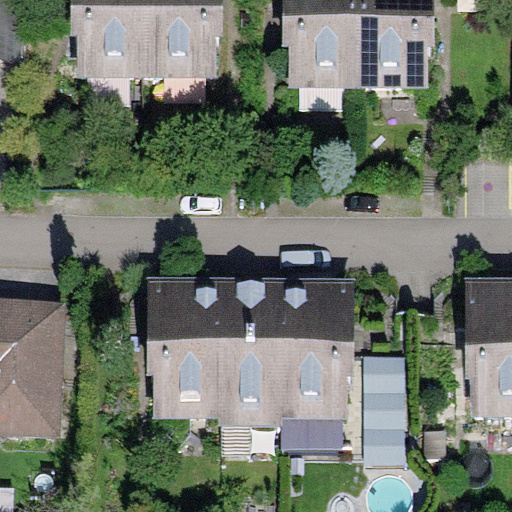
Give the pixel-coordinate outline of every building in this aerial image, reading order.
[(0,0),(0,62),(21,64),(25,0),(0,0)] [(220,0),(78,0),(78,47),(84,47),(84,81),(215,81),(215,47),(221,47),(220,0)] [(432,0),(289,0),(289,57),(295,57),(295,91),(426,92),(426,58),(432,58),(432,0)] [(511,305),(473,306),(473,384),(478,384),(478,419),(511,418),(511,305)] [(353,307),(154,307),(154,383),(160,383),(160,421),(347,421),(347,388),(353,388),(353,307)] [(61,318),(0,315),(0,400),(4,401),(2,436),(55,438),(61,318)] [(409,454),(409,362),(368,362),(369,454),(409,454)]
